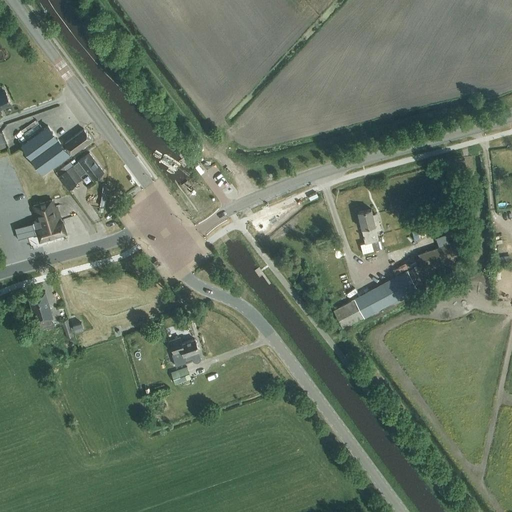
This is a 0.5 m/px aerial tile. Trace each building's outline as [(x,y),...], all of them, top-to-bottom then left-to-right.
[(0,107),(10,103),(5,90),(0,92),(0,107)] [(64,148),(47,125),(21,144),(42,173),(72,152),(72,153),(91,139),(83,128),(64,142),(67,146),(64,148)] [(23,133),(31,128),(29,125),(21,129),(23,133)] [(3,131),(0,131),(0,147),(8,145),(3,131)] [(104,170),(90,151),(79,159),(73,164),(81,174),(87,170),(93,178),(104,170)] [(76,183),(66,169),(58,175),(68,189),(76,183)] [(34,221),(15,227),(18,238),(37,233),(39,239),(64,231),(65,231),(64,225),(62,219),(61,220),(57,206),(55,206),(53,200),(34,205),(38,220),(34,221)] [(360,243),(363,253),(373,250),(371,241),(378,239),(376,230),(381,229),(378,218),(374,219),(371,208),(358,211),(365,242),(360,243)] [(457,264),(456,262),(450,243),(418,253),(426,274),(457,264)] [(407,270),(333,309),(342,326),(393,299),(395,303),(405,297),(403,294),(416,287),(407,270)] [(54,324),(52,317),(45,290),(28,295),(36,322),(38,329),(54,324)] [(66,338),(73,335),(68,319),(61,321),(66,338)] [(74,330),(83,327),(81,321),(72,324),(74,330)] [(182,342),(180,336),(170,339),(174,352),(182,349),(186,360),(192,358),(194,360),(196,360),(198,360),(199,358),(199,355),(197,350),(198,349),(194,338),(182,342)] [(176,383),(191,378),(187,366),(171,371),(176,383)]
